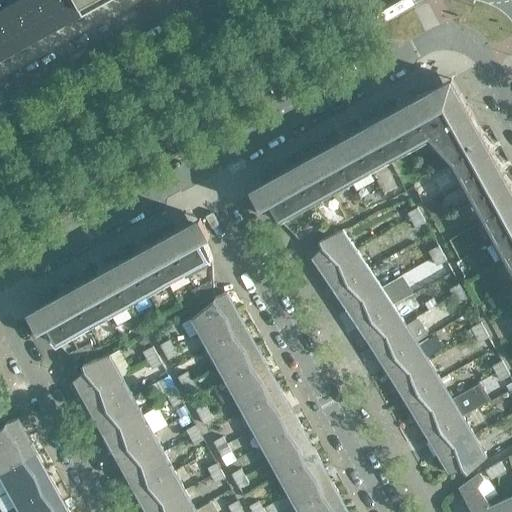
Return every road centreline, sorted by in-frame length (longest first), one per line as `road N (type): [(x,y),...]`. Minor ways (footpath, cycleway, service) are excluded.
road 1 (secondary): [(0,231),(414,0)]
road 2 (residential): [(197,170),(389,511)]
road 3 (residential): [(197,170),(435,40),(477,50),(511,107)]
road 4 (secondary): [(226,26),(0,151)]
road 5 (residential): [(110,511),(0,311)]
road 6 (residential): [(0,278),(197,170)]
road 7 (residential): [(0,101),(184,0)]
